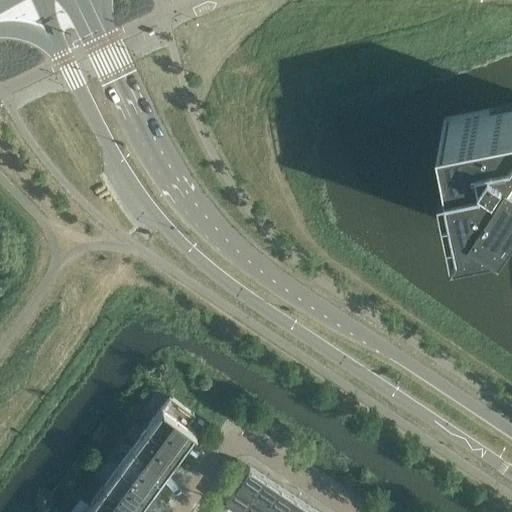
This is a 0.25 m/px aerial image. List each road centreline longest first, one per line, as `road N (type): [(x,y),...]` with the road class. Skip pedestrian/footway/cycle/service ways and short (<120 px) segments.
road 1 (secondary): [(39,0),(114,155),(144,204),(193,257),(511,474)]
road 2 (secondary): [(511,433),(263,270),(207,221),(119,78),(88,0)]
road 3 (residential): [(355,511),(234,428)]
